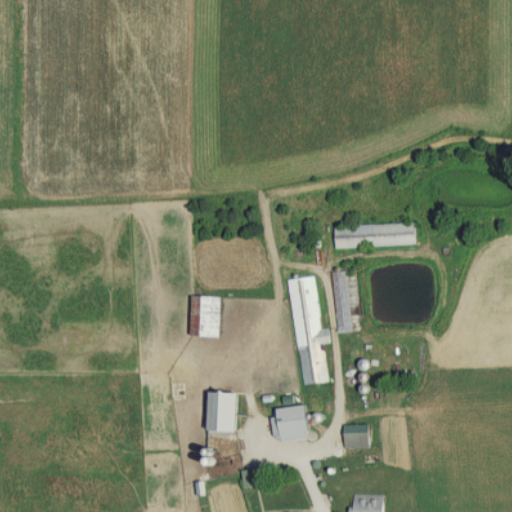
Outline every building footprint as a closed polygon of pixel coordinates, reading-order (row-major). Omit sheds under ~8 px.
[(419,245),(419,223),(336,224),(337,246),(419,245)] [(353,330),(348,268),(333,270),(338,331),(353,330)] [(290,278),(302,385),(329,382),(324,343),(334,342),(332,327),(322,328),(316,275),(290,278)] [(222,337),(223,295),(193,294),(192,336),(222,337)] [(241,391),(214,391),(214,434),(241,434),(241,391)] [(378,407),(390,407),(390,391),(378,391),(378,407)] [(313,437),(311,405),(275,408),(277,440),(313,437)] [(373,424),(346,424),(346,447),(373,447),(373,424)] [(353,511),(388,511),(388,494),(354,494),(353,511)]
